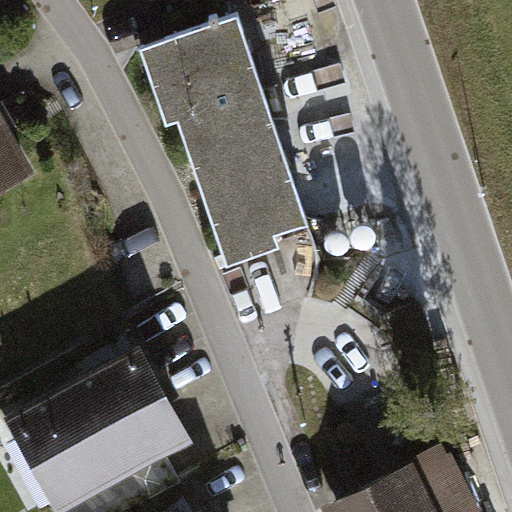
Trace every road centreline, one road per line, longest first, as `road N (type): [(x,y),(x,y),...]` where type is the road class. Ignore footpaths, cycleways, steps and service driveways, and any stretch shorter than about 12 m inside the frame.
road 1 (residential): [(58,0),(89,41),(141,144),(296,511)]
road 2 (tertiary): [(384,0),(511,378)]
